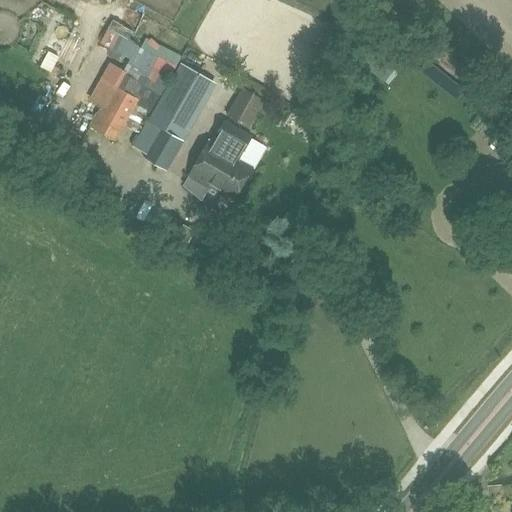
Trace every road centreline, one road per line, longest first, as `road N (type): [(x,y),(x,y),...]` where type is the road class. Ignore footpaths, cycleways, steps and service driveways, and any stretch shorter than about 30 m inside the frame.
road 1 (secondary): [(511,380),(400,511)]
road 2 (secondary): [(420,511),(511,403)]
